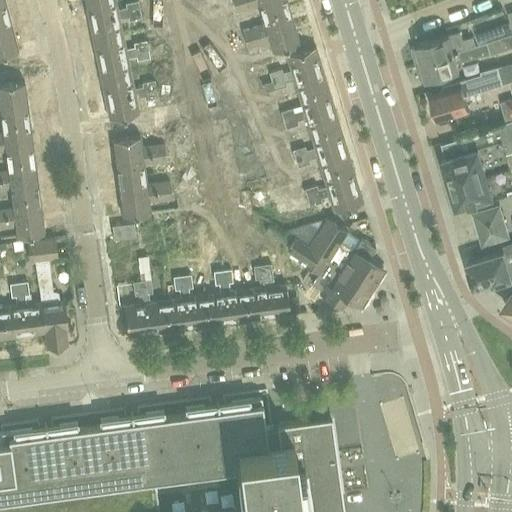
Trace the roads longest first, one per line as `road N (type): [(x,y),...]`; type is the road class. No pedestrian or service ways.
road 1 (residential): [(106,375),(50,0)]
road 2 (residential): [(106,375),(401,336),(441,323)]
road 3 (primary): [(427,273),(356,41)]
road 4 (residential): [(356,41),(478,0)]
road 5 (primary): [(502,431),(461,313)]
